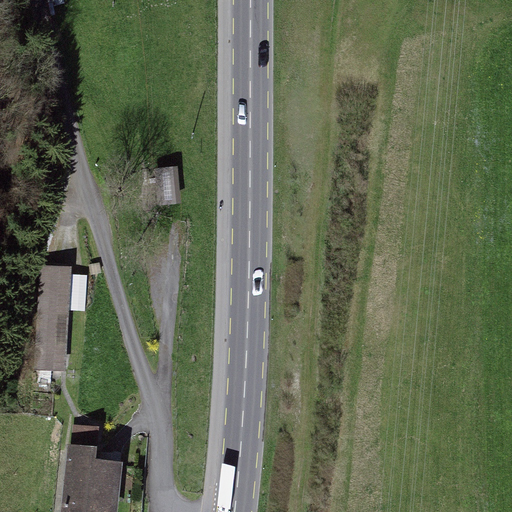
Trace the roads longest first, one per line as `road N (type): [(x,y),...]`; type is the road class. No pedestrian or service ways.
road 1 (unclassified): [(158,511),(153,404),(31,0)]
road 2 (secondary): [(234,511),(247,328),(250,0)]
